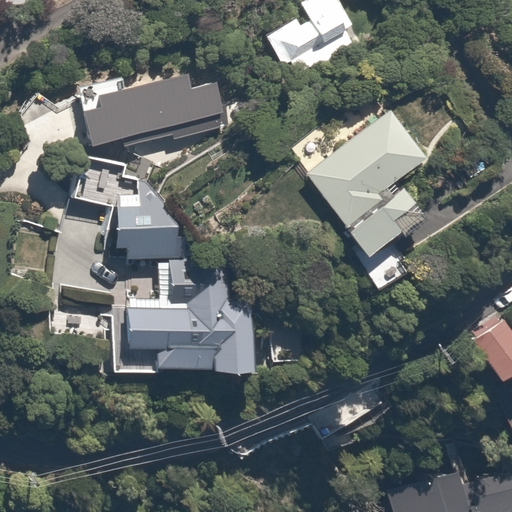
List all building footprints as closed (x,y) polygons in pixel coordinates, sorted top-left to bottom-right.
[(341,0),(300,0),(307,11),(265,36),(291,80),(364,37),(341,0)] [(408,266),(385,236),(432,200),(414,175),(436,159),(394,103),(307,168),(365,245),(355,252),(381,286),(408,266)] [(121,182),(73,174),(69,199),(117,207),(121,182)] [(119,202),(118,222),(106,221),(105,241),(127,242),(127,253),(177,256),(179,216),(159,215),(160,204),(119,202)] [(254,298),(226,297),(223,297),(224,267),(169,265),(168,301),(127,300),(126,341),(159,342),(159,369),(252,372),(254,298)] [(511,370),(511,324),(501,312),(475,336),(509,373),(511,370)] [(385,497),(389,511),(511,511),(511,456),(385,497)]
